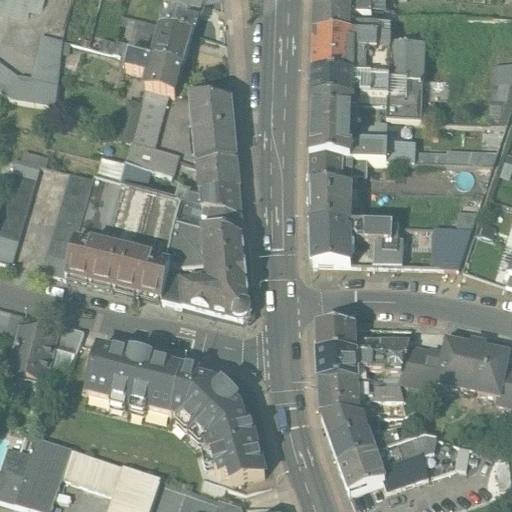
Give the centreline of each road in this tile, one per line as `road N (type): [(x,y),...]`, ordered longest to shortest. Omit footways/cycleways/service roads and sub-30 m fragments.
road 1 (secondary): [(284,0),(284,301)]
road 2 (residential): [(288,362),(0,293)]
road 3 (residential): [(511,319),(453,304),(284,301)]
road 4 (secondary): [(288,362),(297,428),(326,511)]
